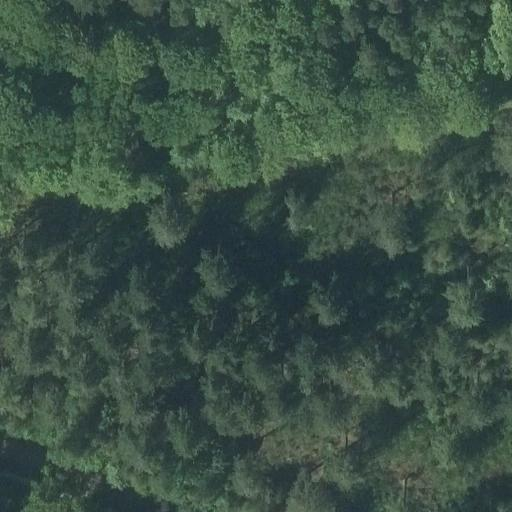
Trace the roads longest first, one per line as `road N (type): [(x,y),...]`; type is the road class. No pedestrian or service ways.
road 1 (track): [(0,153),(511,45)]
road 2 (track): [(0,445),(177,511)]
